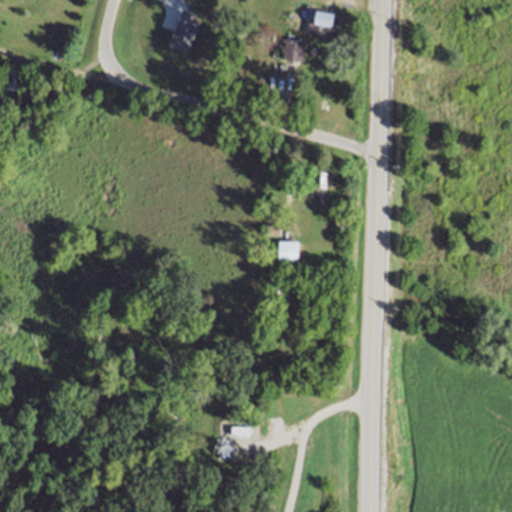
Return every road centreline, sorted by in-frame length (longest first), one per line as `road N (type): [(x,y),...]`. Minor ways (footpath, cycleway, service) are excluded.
road 1 (secondary): [(378,0),(368,511)]
road 2 (residential): [(378,155),(141,94),(115,79),(105,58)]
